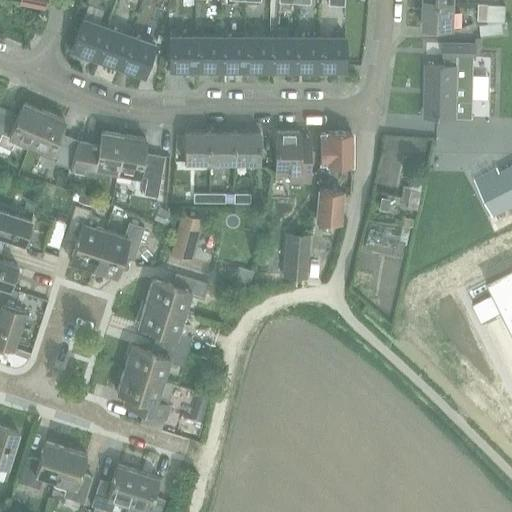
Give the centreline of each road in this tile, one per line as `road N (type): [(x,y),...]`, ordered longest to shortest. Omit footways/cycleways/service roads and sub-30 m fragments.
road 1 (residential): [(372,106),(135,110),(32,70)]
road 2 (track): [(195,511),(235,345),(252,315),(336,291)]
road 3 (unclassified): [(336,291),(356,325),(511,475)]
road 4 (residential): [(336,291),(372,106)]
road 5 (residential): [(37,394),(184,451)]
road 6 (residential): [(37,394),(66,294),(104,305)]
